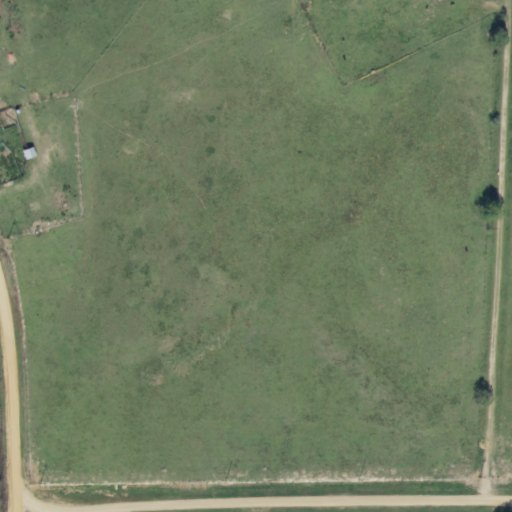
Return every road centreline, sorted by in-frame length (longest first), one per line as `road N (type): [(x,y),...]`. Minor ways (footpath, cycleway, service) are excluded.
road 1 (residential): [(511,501),(150,503),(82,511)]
road 2 (residential): [(13,511),(0,310)]
